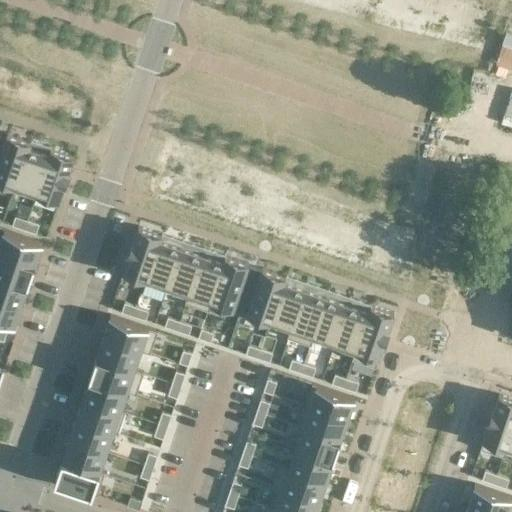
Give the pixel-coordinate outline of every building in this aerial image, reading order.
[(7,132),(0,152),(0,184),(13,189),(30,140),(7,132)] [(30,140),(13,189),(35,197),(51,147),(50,147),(48,152),(29,145),(31,140),(30,140)] [(51,147),(35,197),(37,192),(58,200),(59,197),(62,196),(64,190),(63,187),(64,183),(65,183),(69,171),(68,170),(74,155),(51,147)] [(15,215),(12,225),(24,229),(27,220),(15,215)] [(27,220),(24,229),(35,232),(38,223),(27,220)] [(123,268),(121,275),(144,283),(157,245),(161,233),(138,226),(133,241),(132,241),(128,253),(128,254),(127,257),(127,258),(125,259),(124,263),(122,266),(123,266),(123,268)] [(0,251),(35,264),(41,244),(42,244),(42,242),(4,229),(0,239),(0,251)] [(157,245),(144,283),(165,290),(181,246),(160,239),(162,234),(161,233),(157,245)] [(181,246),(165,290),(186,297),(185,301),(186,302),(202,253),(181,246)] [(0,251),(0,274),(28,284),(35,264),(0,251)] [(202,253),(186,302),(207,309),(225,255),(224,255),(223,260),(202,253)] [(225,255),(207,309),(208,309),(211,301),(233,308),(248,263),(225,255)] [(247,314),(245,317),(268,325),(269,325),(271,321),(270,320),(283,280),(284,280),(286,276),(285,275),(262,268),(247,314)] [(0,274),(0,297),(21,304),(28,284),(0,274)] [(283,280),(270,320),(271,321),(290,327),(287,336),(288,336),(291,327),(305,287),(284,280),(283,280)] [(291,327),(288,336),(310,344),(326,295),(305,287),(291,327)] [(326,295),(310,344),(311,344),(312,340),(333,347),(348,302),(326,295)] [(0,297),(0,321),(14,326),(14,325),(14,324),(21,304),(0,297)] [(124,302),(121,311),(133,315),(136,306),(124,302)] [(348,302),(333,347),(342,350),(353,354),(352,358),(353,358),(371,305),(370,305),(369,309),(348,302)] [(371,305),(353,358),(365,362),(376,366),(379,355),(382,354),(384,347),(383,345),(384,340),(385,340),(389,328),(388,328),(389,326),(394,313),(371,305)] [(136,306),(133,315),(145,319),(148,310),(136,306)] [(105,329),(103,336),(150,352),(151,347),(157,330),(110,314),(109,316),(110,316),(105,329)] [(167,316),(164,326),(176,330),(179,321),(179,320),(167,316)] [(179,321),(176,330),(188,334),(191,324),(179,320),(179,321)] [(198,337),(210,341),(213,332),(201,328),(198,337)] [(103,336),(96,357),(143,372),(143,371),(134,368),(140,350),(149,353),(150,352),(103,336)] [(248,344),(245,353),(257,357),(260,348),(248,344)] [(260,348),(257,357),(269,361),(270,358),(272,352),(260,348)] [(183,349),(178,362),(185,364),(188,365),(192,352),(183,349)] [(94,362),(89,377),(136,393),(138,386),(140,380),(143,372),(96,357),(94,362)] [(291,358),(288,368),(300,372),(301,369),(303,362),(291,358)] [(301,369),(300,372),(312,376),(315,366),(310,365),(303,362),(301,369)] [(176,370),(172,382),(181,385),(185,373),(176,370)] [(335,373),(331,382),(343,386),(347,377),(335,373)] [(89,377),(82,397),(125,412),(125,411),(120,409),(127,391),(136,394),(136,393),(89,377)] [(347,377),(343,386),(356,390),(359,381),(347,377)] [(267,378),(263,390),(272,393),(276,381),(267,378)] [(172,382),(167,394),(177,397),(179,391),(181,385),(172,382)] [(312,383),(305,404),(312,407),(347,419),(354,399),(355,397),(354,397),(353,397),(312,383)] [(484,436),(480,447),(503,455),(511,427),(511,397),(498,393),(493,409),(488,421),(489,421),(489,422),(487,426),(485,427),(483,434),(484,436)] [(78,409),(75,418),(118,432),(122,419),(125,412),(82,397),(78,409)] [(256,411),(265,414),(269,402),(260,399),(256,411)] [(305,404),(298,425),(340,439),(347,419),(312,407),(305,404)] [(161,414),(158,423),(164,425),(167,426),(171,414),(162,411),(161,414)] [(256,411),(252,423),(261,426),(265,414),(256,411)] [(75,418),(68,438),(106,451),(113,432),(117,433),(118,432),(75,418)] [(158,423),(154,435),(163,438),(167,426),(158,423)] [(302,427),(295,447),(333,460),(340,439),(298,425),(297,426),(302,427)] [(511,427),(503,455),(504,455),(507,446),(511,447),(511,427)] [(68,438),(61,459),(104,473),(104,472),(100,471),(105,454),(106,451),(68,438)] [(246,440),(242,452),(244,452),(245,453),(252,455),(256,443),(246,440)] [(279,463),(279,464),(326,480),(333,460),(295,447),(289,466),(279,463)] [(148,452),(144,464),(150,466),(153,467),(157,455),(148,452)] [(242,452),(238,464),(247,467),(252,455),(245,453),(244,452),(242,452)] [(61,459),(54,480),(96,495),(97,495),(104,473),(61,459)] [(144,464),(140,476),(149,479),(153,467),(150,466),(144,464)] [(279,464),(272,485),(319,500),(326,480),(279,464)] [(485,470),(481,479),(482,479),(493,483),(497,474),(485,470)] [(497,474),(493,483),(505,487),(508,478),(497,474)] [(232,480),(228,493),(232,494),(237,495),(237,496),(242,484),(232,480)] [(474,485),(467,505),(488,511),(511,511),(511,496),(475,484),(474,483),(474,485)] [(266,504),(265,505),(285,511),(315,511),(319,500),(272,485),(272,486),(276,487),(270,506),(266,504)] [(228,493),(224,504),(233,508),(237,496),(237,495),(232,494),(228,493)] [(130,496),(127,505),(139,509),(142,500),(130,496)]
